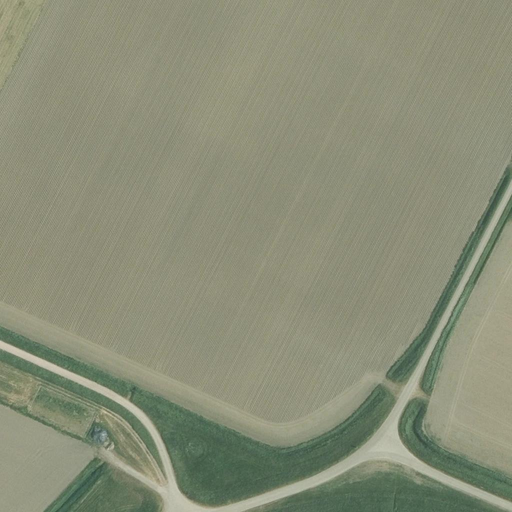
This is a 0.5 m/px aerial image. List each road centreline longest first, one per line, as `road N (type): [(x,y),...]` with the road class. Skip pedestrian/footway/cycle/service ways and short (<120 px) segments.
road 1 (unclassified): [(389,443),(511,191)]
road 2 (unclassified): [(181,511),(144,417),(108,392),(0,344)]
road 3 (unclassified): [(220,511),(389,443)]
road 4 (unclassified): [(389,443),(414,464),(511,508)]
